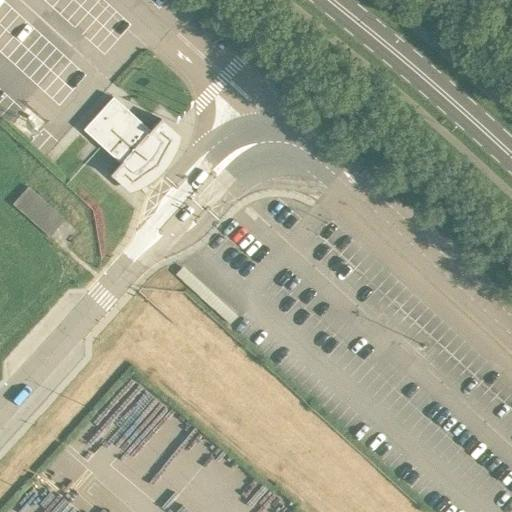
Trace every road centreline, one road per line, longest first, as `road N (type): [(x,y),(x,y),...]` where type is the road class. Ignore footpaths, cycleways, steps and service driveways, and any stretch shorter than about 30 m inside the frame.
road 1 (unclassified): [(375,205),(343,164),(276,138),(244,136),(208,151),(174,184),(71,331),(196,208)]
road 2 (tertiary): [(511,156),(330,0)]
road 3 (unclassified): [(196,208),(246,165),(286,160),(329,175),(375,205)]
road 4 (unclassified): [(375,205),(511,337)]
